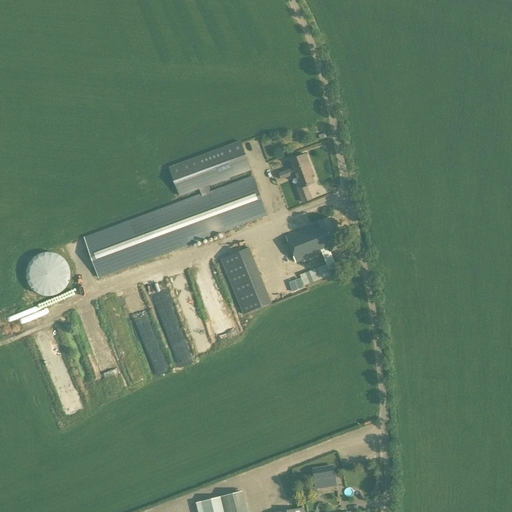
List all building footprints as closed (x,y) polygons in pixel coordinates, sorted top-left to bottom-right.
[(199,189),(201,194),(158,210),(83,237),(99,279),(268,215),(254,176),(210,192),(208,186),(251,170),(241,141),(169,168),(180,197),(199,189)] [(290,160),(293,168),(279,174),(281,180),(296,174),(296,176),(310,172),(312,171),(305,154),(290,160)] [(314,183),(310,172),(296,176),(301,188),(297,189),(303,203),(312,199),(307,186),(314,183)] [(338,272),(330,252),(342,248),(330,217),(317,222),(314,222),(315,225),(286,236),(295,263),(322,253),(326,264),(300,275),(304,286),(338,272)] [(249,248),(221,259),(243,315),(272,304),(249,248)] [(59,294),(63,291),(67,286),(69,281),(71,276),(70,270),(68,265),(65,260),(61,256),(56,254),(50,252),(45,253),(39,255),(34,258),(31,262),(28,267),(27,273),(27,278),(29,284),(32,289),(37,293),(42,295),(48,296),(53,296),(59,294)] [(247,511),(242,491),(219,497),(201,501),(203,511),(247,511)]
